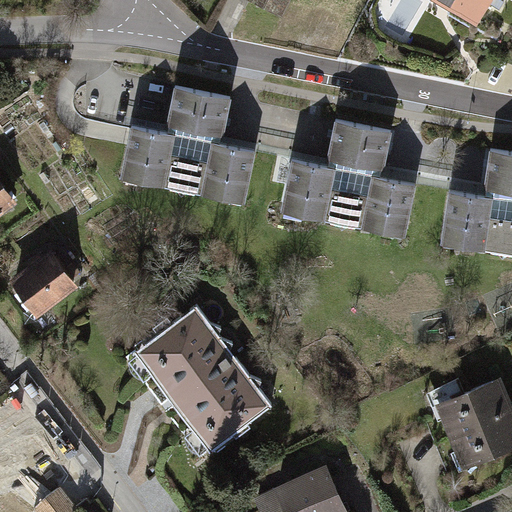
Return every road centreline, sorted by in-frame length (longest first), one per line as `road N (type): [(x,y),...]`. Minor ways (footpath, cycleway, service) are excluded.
road 1 (residential): [(160,30),(511,110)]
road 2 (residential): [(0,336),(136,511)]
road 3 (residential): [(0,36),(160,30)]
